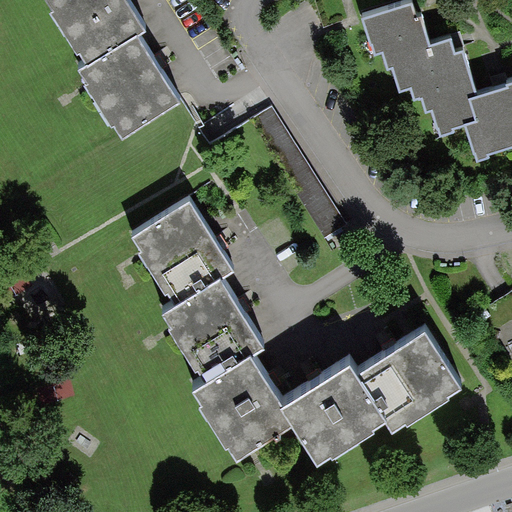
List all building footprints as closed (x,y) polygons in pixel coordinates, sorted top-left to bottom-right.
[(48,0),(87,59),(138,27),(145,22),(131,0),(48,0)] [(412,0),(407,0),(365,13),(376,48),(384,46),(389,63),(394,62),(401,84),(412,81),(416,93),(423,91),(428,106),(435,103),(444,130),(457,126),(455,122),(468,117),(477,115),(470,93),(479,90),(463,42),(455,44),(450,30),(430,36),(427,25),(422,9),(416,11),(412,0)] [(87,59),(77,65),(123,135),(183,97),(161,63),(138,27),(87,59)] [(479,90),(470,93),(477,115),(468,117),(481,157),(491,154),(490,150),(511,144),(511,77),(509,79),(509,81),(498,84),(479,90)] [(323,234),(347,220),(278,100),(254,113),(323,234)] [(192,194),(132,231),(176,301),(223,272),(236,264),(208,219),(192,194)] [(176,301),(162,310),(204,376),(255,344),(265,338),(244,305),(223,272),(176,301)] [(391,348),(361,367),(391,415),(401,430),(468,388),(428,324),(391,348)] [(239,453),(300,415),(286,393),(276,376),(255,344),(204,376),(194,382),(239,453)] [(321,371),(286,393),(300,415),(326,456),(391,415),(361,367),(352,352),(321,371)]
